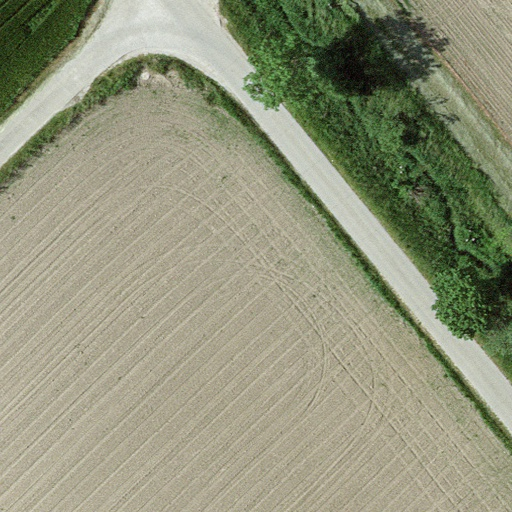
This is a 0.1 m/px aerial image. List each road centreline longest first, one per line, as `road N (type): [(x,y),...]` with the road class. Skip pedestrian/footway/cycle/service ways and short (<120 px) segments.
road 1 (track): [(511,408),(181,0)]
road 2 (track): [(368,0),(511,177)]
road 3 (track): [(152,0),(0,150)]
